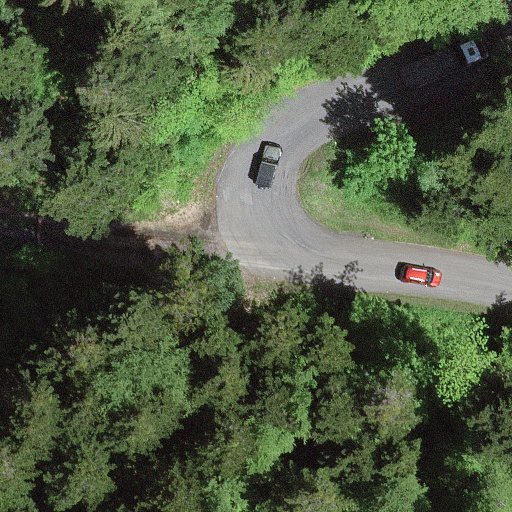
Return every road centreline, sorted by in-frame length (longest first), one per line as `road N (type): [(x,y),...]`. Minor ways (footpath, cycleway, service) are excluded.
road 1 (unclassified): [(511,295),(296,250),(269,231),(256,188),(267,154),(300,119),(401,89),(511,17)]
road 2 (track): [(269,231),(223,247),(164,246),(0,219)]
